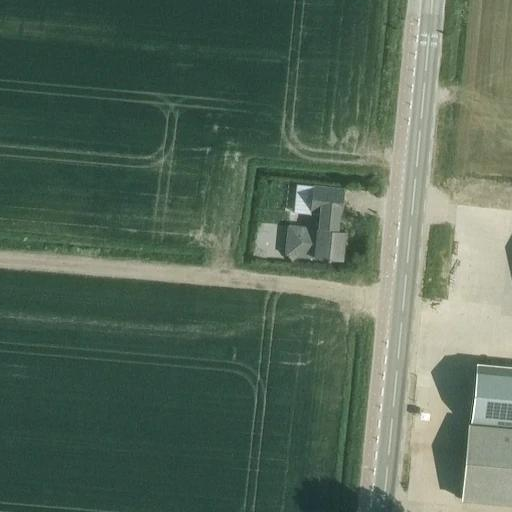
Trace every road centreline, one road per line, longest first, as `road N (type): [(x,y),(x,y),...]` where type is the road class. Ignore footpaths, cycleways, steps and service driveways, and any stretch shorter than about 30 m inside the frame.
road 1 (tertiary): [(381,511),(430,0)]
road 2 (track): [(403,297),(0,266)]
